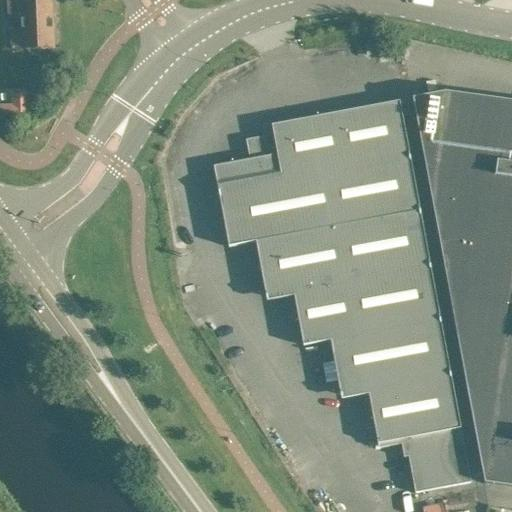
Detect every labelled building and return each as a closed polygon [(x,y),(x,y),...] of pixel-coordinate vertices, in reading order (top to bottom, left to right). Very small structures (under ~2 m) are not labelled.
[(11,29),(11,50),(53,48),(51,0),(8,0),(9,20),(21,19),(21,29),(11,29)] [(484,483),(511,486),(511,101),(445,92),(412,98),(484,483)] [(1,107),(1,120),(27,119),(26,93),(13,93),(13,107),(1,107)] [(405,439),(415,493),(471,483),(399,101),(271,125),(273,135),(246,140),(250,160),(213,166),(229,248),(256,243),(266,297),(293,291),(303,346),(330,341),(341,395),(368,390),(378,444),(405,439)] [(428,511),(449,511),(448,502),(427,506),(428,511)]
